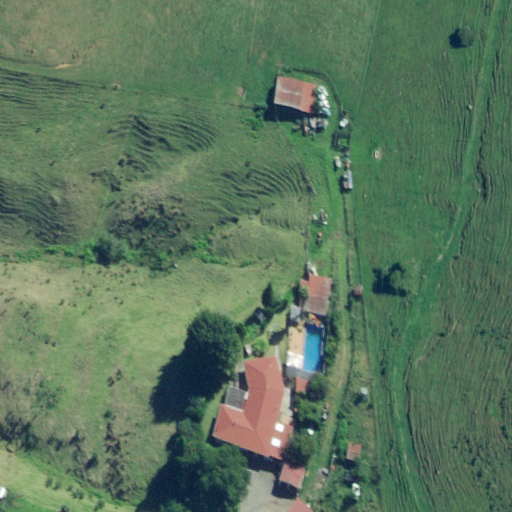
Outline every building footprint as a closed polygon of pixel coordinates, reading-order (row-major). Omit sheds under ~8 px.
[(317,87),(276,83),(273,112),(314,116),(317,87)] [(328,278),(309,277),(308,287),(299,287),(299,314),(327,315),(328,278)] [(283,397),(273,366),(240,376),(249,404),(226,399),(222,417),(219,416),(211,449),(281,465),(289,429),(276,426),(283,397)] [(309,383),(296,382),(295,396),(309,396),(309,383)] [(361,448),(349,445),(346,460),(358,462),(361,448)] [(306,466),(285,460),(278,484),(299,490),(306,466)] [(358,499),(347,498),(346,510),(356,511),(358,499)]
